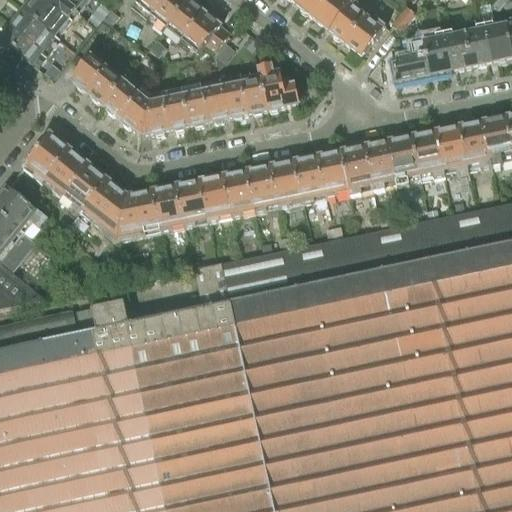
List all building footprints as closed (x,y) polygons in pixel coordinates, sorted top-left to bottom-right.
[(38,0),(33,0),(22,15),(57,44),(78,17),(61,3),(53,12),(38,0)] [(91,0),(38,0),(53,12),(61,3),(78,17),(92,0),(91,0)] [(167,33),(190,5),(185,1),(185,0),(133,0),(138,4),(135,7),(167,33)] [(284,0),(296,9),(302,0),(284,0)] [(347,0),(302,0),(296,9),(300,12),(300,15),(305,19),(307,18),(329,35),(353,4),(347,0)] [(403,9),(410,0),(394,0),(393,1),(403,9)] [(353,4),(329,35),(332,38),(332,41),(337,45),(340,44),(361,61),(385,30),(353,4)] [(193,8),(190,5),(167,33),(198,58),(206,48),(214,56),(230,37),(216,26),(217,24),(211,19),(209,20),(201,14),(201,11),(196,7),(193,8)] [(421,34),(449,30),(446,10),(417,15),(421,34)] [(406,11),(391,29),(400,37),(415,18),(406,11)] [(119,19),(111,13),(103,23),(111,29),(119,19)] [(22,15),(9,31),(0,41),(0,42),(37,73),(60,44),(57,44),(22,15)] [(511,23),(485,29),(493,68),(498,66),(500,69),(506,67),(507,65),(511,63),(511,23)] [(485,29),(443,38),(451,76),(493,68),(485,29)] [(401,68),(394,70),(398,87),(416,83),(418,85),(424,84),(426,82),(437,79),(439,81),(445,80),(446,77),(451,76),(443,38),(423,42),(424,47),(410,49),(412,60),(400,62),(401,68)] [(219,73),(229,60),(233,64),(238,57),(238,51),(231,44),(227,49),(226,47),(210,65),(219,73)] [(156,46),(149,54),(158,61),(165,52),(156,46)] [(99,107),(103,110),(126,82),(95,57),(72,85),(76,88),(76,91),(81,95),(84,94),(92,101),(92,104),(97,108),(99,107)] [(295,94),(294,88),(288,89),(287,83),(279,77),(273,78),(271,70),(270,71),(268,68),(261,70),(260,73),(258,73),(260,80),(267,115),(269,115),(270,117),(277,115),(278,113),(298,109),(297,103),(298,102),(297,95),(295,94)] [(267,115),(260,80),(258,73),(258,72),(246,75),(248,82),(221,88),(228,123),(233,122),(235,124),(242,122),(243,120),(253,118),(255,120),(261,118),(262,116),(267,115)] [(126,82),(103,110),(108,114),(107,116),(113,120),(115,120),(123,126),(123,129),(128,133),(131,132),(142,141),(152,102),(126,82)] [(221,88),(182,96),(190,131),(194,130),(196,132),(203,131),(203,128),(214,126),(216,128),(222,127),(223,124),(228,123),(221,88)] [(182,96),(152,102),(142,141),(155,138),(157,140),(163,139),(164,136),(175,134),(176,136),(183,135),(184,133),(190,131),(182,96)] [(493,123),(480,126),(491,173),(501,171),(500,163),(511,160),(511,159),(504,121),(503,121),(501,119),(495,121),(493,123)] [(468,126),(462,128),(460,130),(457,131),(465,170),(478,167),(479,175),(491,173),(480,126),(471,128),(468,126)] [(445,131),(438,132),(437,135),(434,136),(442,175),(453,172),(454,180),(467,178),(465,170),(457,131),(447,133),(445,131)] [(421,136),(415,137),(413,140),(410,141),(418,180),(430,177),(431,185),(443,183),(442,175),(434,136),(424,138),(421,136)] [(52,139),(50,138),(35,157),(33,156),(24,167),(26,168),(22,172),(23,173),(27,168),(36,176),(33,181),(42,188),(45,183),(69,153),(61,147),(61,143),(55,139),(52,139)] [(399,143),(388,145),(386,146),(394,185),(396,192),(407,190),(406,182),(418,180),(410,141),(409,141),(407,139),(401,140),(399,143)] [(394,185),(386,146),(383,144),(377,145),(375,148),(363,151),(371,190),(372,197),(380,196),(384,195),(383,187),(394,185)] [(352,153),(341,155),(340,155),(348,194),(349,202),(361,199),(359,192),(371,190),(363,151),(362,151),(360,149),(354,150),(352,153)] [(71,155),(69,153),(45,183),(55,191),(51,196),(60,204),(64,199),(88,168),(80,162),(80,159),(74,154),(71,155)] [(328,158),(318,160),(316,160),(324,199),(325,205),(337,202),(336,196),(348,194),(340,155),(339,156),(336,154),(330,155),(328,158)] [(304,163),(294,165),(292,165),(300,204),(301,210),(314,207),(312,201),(324,199),(316,160),(313,159),(306,160),(304,163)] [(281,168),(271,170),(269,170),(276,208),(277,214),(289,212),(288,206),(300,204),(292,165),(292,166),(289,164),(282,165),(281,168)] [(90,170),(88,168),(64,199),(73,206),(69,211),(79,219),(83,214),(107,184),(99,177),(99,174),(94,170),(90,170)] [(257,173),(247,175),(246,175),(253,213),(254,219),(265,217),(264,211),(276,208),(269,170),(268,170),(265,169),(259,170),(257,173)] [(233,178),(223,180),(222,180),(229,218),(230,224),(243,221),(242,215),(253,213),(246,175),(244,175),(242,174),(235,175),(233,178)] [(210,183),(207,183),(199,185),(206,223),(207,229),(218,226),(217,220),(229,218),(222,180),(221,180),(218,179),(212,180),(210,183)] [(186,188),(184,188),(175,190),(182,228),(183,233),(195,231),(194,225),(206,223),(199,185),(197,185),(195,183),(188,185),(186,188)] [(110,186),(108,184),(107,184),(83,214),(95,223),(90,228),(115,247),(127,199),(119,193),(118,189),(113,185),(110,186)] [(162,192),(160,193),(151,195),(160,238),(172,236),(170,230),(182,228),(175,190),(174,190),(171,188),(164,190),(162,192)] [(7,192),(0,200),(0,216),(24,236),(31,229),(38,234),(46,224),(7,192)] [(127,200),(127,199),(115,247),(160,238),(151,195),(150,195),(147,193),(140,195),(138,197),(127,200)] [(511,511),(511,206),(387,233),(380,234),(341,243),(333,244),(326,246),(293,253),(285,254),(278,256),(239,264),(231,266),(219,268),(273,511),(511,511)] [(436,213),(427,215),(429,223),(438,221),(436,213)] [(0,313),(43,305),(42,301),(0,267),(0,265),(24,236),(0,216),(0,313)] [(387,233),(385,221),(378,223),(380,234),(387,233)] [(338,231),(331,233),(333,244),(341,243),(338,231)] [(323,235),(326,246),(333,244),(331,233),(323,235)] [(70,243),(61,237),(58,241),(66,248),(70,243)] [(291,242),(283,243),(285,254),(293,253),(291,242)] [(276,244),(278,256),(285,254),(283,243),(276,244)] [(199,272),(197,261),(196,262),(194,252),(189,253),(191,263),(189,263),(191,274),(194,273),(199,272)] [(239,264),(236,253),(229,254),(231,266),(239,264)] [(43,259),(52,266),(55,261),(47,254),(43,259)] [(191,274),(189,263),(188,258),(173,262),(176,277),(183,276),(191,274)] [(202,313),(128,328),(127,328),(166,511),(273,511),(219,268),(199,272),(194,273),(202,313)] [(56,294),(43,285),(36,294),(54,307),(68,303),(70,299),(58,290),(56,294)] [(166,511),(127,328),(128,328),(124,306),(37,324),(9,329),(0,331),(0,511),(166,511)]
